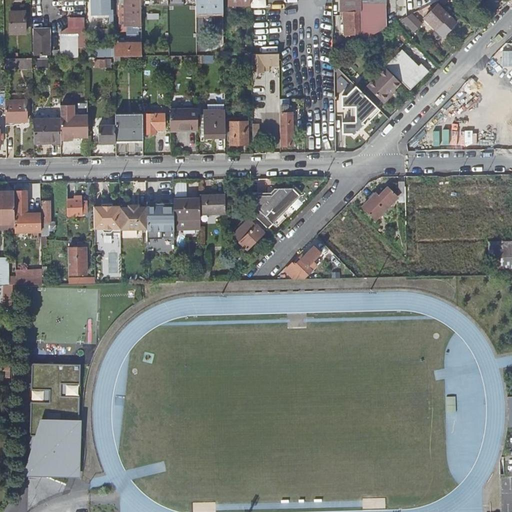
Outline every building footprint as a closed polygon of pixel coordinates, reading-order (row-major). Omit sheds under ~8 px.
[(97,0),(98,32),(110,32),(110,15),(108,15),(108,0),(97,0)] [(141,6),(140,0),(126,0),(127,26),(133,26),(133,31),(141,31),(141,6)] [(222,0),(195,0),(196,12),(203,12),(223,12),(222,0)] [(340,0),(340,12),(361,12),(361,5),(360,0),(340,0)] [(457,22),(439,4),(425,17),(443,35),(457,22)] [(385,5),(361,5),(361,12),(362,42),(385,30),(385,5)] [(24,37),(24,14),(10,15),(10,37),(24,37)] [(360,30),(360,14),(349,14),(349,15),(343,15),(344,36),(353,36),(353,30),(360,30)] [(412,15),(402,20),(412,31),(419,23),(412,15)] [(46,54),(46,35),(35,35),(35,54),(46,54)] [(114,43),(114,56),(141,56),(141,43),(114,43)] [(59,48),(59,57),(72,57),(87,57),(86,48),(59,48)] [(402,50),(385,67),(401,83),(418,67),(402,50)] [(263,54),(251,54),(251,73),(263,73),(263,62),(279,61),(279,53),(275,53),(263,54)] [(106,68),(106,59),(96,59),(96,68),(106,68)] [(418,67),(401,83),(409,91),(429,72),(421,64),(418,67)] [(382,102),(400,84),(385,69),(367,87),(382,102)] [(342,96),(342,101),(342,108),(351,107),(352,123),(342,123),(343,125),(343,135),(352,134),(354,137),(355,136),(354,135),(364,126),(365,126),(363,123),(378,108),(356,87),(347,96),(342,96)] [(484,116),(511,116),(511,90),(483,91),(484,116)] [(5,100),(6,123),(27,122),(26,100),(5,100)] [(74,115),(87,115),(87,103),(73,103),(73,105),(74,105),(74,115)] [(143,114),(143,115),(145,115),(145,134),(155,134),(155,129),(165,129),(165,115),(147,115),(147,104),(143,104),(143,114)] [(73,105),(60,105),(60,118),(60,121),(61,140),(69,140),(68,137),(88,137),(87,115),(74,115),(74,105),(73,105)] [(198,129),(197,106),(183,106),(183,109),(170,109),(170,130),(198,129)] [(461,138),(482,138),(481,107),(460,107),(461,138)] [(226,134),(225,111),(203,111),(203,134),(226,134)] [(143,141),(143,115),(143,114),(115,114),(116,117),(116,141),(143,141)] [(285,116),(282,116),(282,145),(293,145),(293,119),(285,120),(285,116)] [(116,144),(116,141),(116,117),(98,117),(99,144),(116,144)] [(60,121),(60,118),(33,119),(34,142),(61,142),(61,140),(60,121)] [(248,145),(247,123),(230,124),(230,145),(248,145)] [(405,184),(405,205),(434,205),(434,185),(405,184)] [(511,184),(498,184),(498,207),(511,206),(511,184)] [(252,212),(268,228),(300,196),(293,188),(282,188),(273,196),(260,196),(259,194),(251,194),(252,212)] [(362,207),(377,223),(399,201),(387,188),(378,197),(375,195),(362,207)] [(15,215),(15,225),(15,234),(34,233),(42,233),(42,215),(29,215),(29,193),(18,193),(18,215),(15,215)] [(461,193),(460,218),(488,219),(488,194),(461,193)] [(0,225),(15,225),(15,215),(15,195),(0,195),(0,225)] [(201,196),(201,198),(201,215),(226,214),(226,195),(201,196)] [(174,204),(174,220),(201,220),(201,215),(201,198),(174,199),(174,204)] [(81,200),(68,200),(68,215),(82,215),(81,200)] [(156,207),(147,207),(148,229),(148,239),(175,238),(174,220),(174,204),(158,204),(156,204),(156,207)] [(434,204),(433,232),(452,233),(453,204),(434,204)] [(121,230),(148,229),(147,207),(139,208),(139,206),(129,206),(129,208),(120,208),(121,228),(121,230)] [(120,207),(94,207),(94,229),(101,229),(105,233),(111,232),(114,229),(121,228),(120,208),(120,207)] [(264,232),(256,225),(248,216),(227,237),(243,253),(264,232)] [(353,237),(338,221),(329,230),(330,231),(326,234),(334,242),(338,238),(348,247),(350,245),(348,243),(353,237)] [(511,240),(504,240),(495,241),(495,249),(511,249),(511,240)] [(495,241),(488,241),(489,274),(494,274),(511,273),(511,249),(495,249),(495,241)] [(285,270),(295,279),(297,277),(304,277),(305,278),(313,271),(309,267),(322,254),(315,246),(296,265),(294,263),(292,265),(291,264),(285,270)] [(69,248),(69,274),(87,274),(86,248),(69,248)] [(223,250),(212,250),(212,270),(226,270),(226,261),(223,261),(223,250)] [(340,260),(350,270),(354,266),(344,256),(340,260)] [(0,283),(15,285),(15,277),(7,277),(7,260),(0,260),(0,283)] [(193,275),(192,268),(176,268),(176,280),(186,280),(186,275),(193,275)] [(15,277),(15,285),(42,284),(42,269),(15,269),(15,277)] [(203,270),(203,275),(203,281),(211,281),(211,270),(203,270)] [(10,370),(10,359),(0,360),(0,370),(4,371),(10,370)] [(74,444),(68,424),(80,424),(81,397),(67,397),(62,397),(63,385),(67,385),(81,385),(82,365),(32,364),(32,391),(46,391),(50,391),(50,403),(45,403),(31,403),(31,437),(39,437),(38,475),(58,476),(58,471),(79,471),(80,445),(74,444)] [(456,401),(446,401),(446,417),(456,417),(456,401)] [(39,437),(31,437),(30,479),(34,479),(38,480),(38,475),(39,437)]
